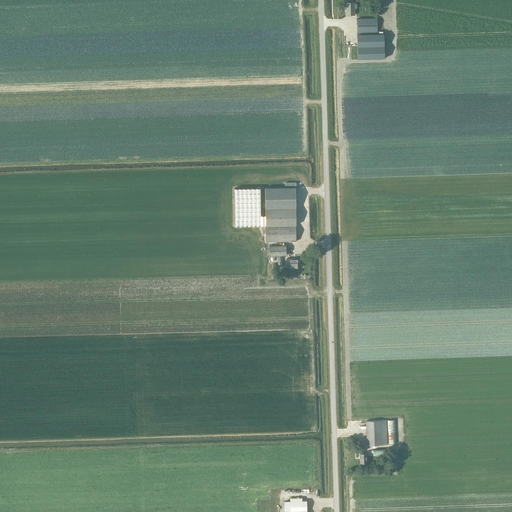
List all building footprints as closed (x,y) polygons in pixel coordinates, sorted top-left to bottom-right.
[(354,8),(357,8),(357,4),(354,4),(354,3),(346,3),(346,15),(355,15),(354,8)] [(377,31),(377,18),(357,18),(357,33),(377,33),(377,34),(357,35),(358,59),(384,59),(383,31),(377,31)] [(296,187),(289,187),(265,188),(265,209),(265,215),(266,224),(266,225),(263,225),(263,233),(266,233),(266,242),(296,241),(296,225),(296,187)] [(260,188),(234,188),(235,224),(266,224),(265,215),(260,215),(260,188)] [(282,255),(286,255),(286,245),(269,245),(270,256),(278,256),(278,263),(282,263),(282,255)] [(301,258),(286,258),(287,267),(293,266),(293,267),(302,267),(301,258)] [(388,444),(396,443),(395,419),(387,420),(388,444)] [(382,421),(367,421),(368,446),(383,445),(382,421)] [(290,498),(290,501),(284,501),(284,508),(286,508),(286,511),(306,511),(306,501),(302,501),(302,498),(290,498)]
